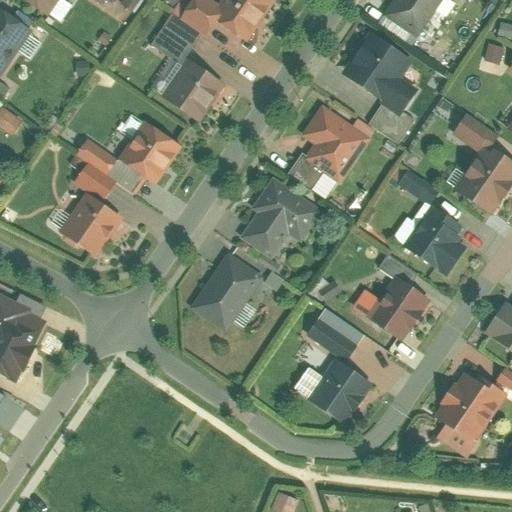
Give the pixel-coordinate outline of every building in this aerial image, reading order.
[(30,0),(61,20),(74,0),(97,0),(107,7),(111,0),(30,0)] [(275,0),(219,0),(219,2),(215,0),(192,0),(180,18),(203,33),(205,34),(215,19),(247,41),(275,0)] [(440,0),(394,0),(383,17),(416,38),(440,0)] [(0,71),(30,27),(0,6),(0,97),(2,99),(10,88),(0,81),(0,71)] [(172,56),(150,89),(201,122),(226,84),(186,58),(203,33),(180,18),(172,13),(152,43),(172,56)] [(369,31),(341,73),(383,102),(368,124),(376,129),(400,145),(417,119),(405,111),(418,92),(397,77),(410,58),(369,31)] [(489,59),(508,66),(511,56),(511,49),(495,43),(489,59)] [(23,121),(4,106),(0,111),(0,122),(14,133),(23,121)] [(351,126),(322,107),(304,137),(315,144),(308,154),(303,151),(288,174),(314,190),(324,174),(341,185),(376,129),(368,124),(357,117),(351,126)] [(133,136),(120,156),(159,181),(182,144),(133,114),(123,130),(133,136)] [(475,154),(449,192),(491,221),(511,191),(511,146),(465,114),(449,136),(475,154)] [(118,158),(87,138),(78,152),(109,172),(118,158)] [(116,182),(88,164),(76,181),(105,200),(116,182)] [(410,170),(402,182),(428,201),(436,189),(410,170)] [(324,211),(273,177),(252,207),(259,212),(242,236),(273,257),(291,232),(303,241),(324,211)] [(99,254),(125,218),(107,206),(91,194),(62,236),(77,246),(80,241),(99,254)] [(414,236),(407,247),(449,277),(466,252),(452,244),(450,234),(459,222),(434,204),(423,222),(417,222),(412,230),(414,236)] [(232,256),(195,308),(231,334),(268,282),(232,256)] [(400,279),(374,319),(381,324),(380,326),(401,340),(414,321),(417,324),(426,310),(422,308),(429,298),(410,285),(400,279)] [(336,281),(320,291),(327,301),(343,290),(336,281)] [(42,317),(0,298),(0,375),(14,381),(42,317)] [(491,337),(488,340),(511,355),(511,306),(504,301),(483,332),(491,337)] [(366,338),(324,312),(309,336),(351,362),(366,338)] [(343,360),(313,402),(343,423),(356,404),(360,407),(369,394),(365,391),(372,381),(343,360)] [(495,387),(466,367),(433,416),(444,423),(435,437),(465,457),(511,388),(511,372),(507,369),(495,387)] [(0,417),(0,426),(15,431),(24,405),(7,399),(0,417)] [(283,492),(277,511),(300,511),(304,498),(283,492)]
